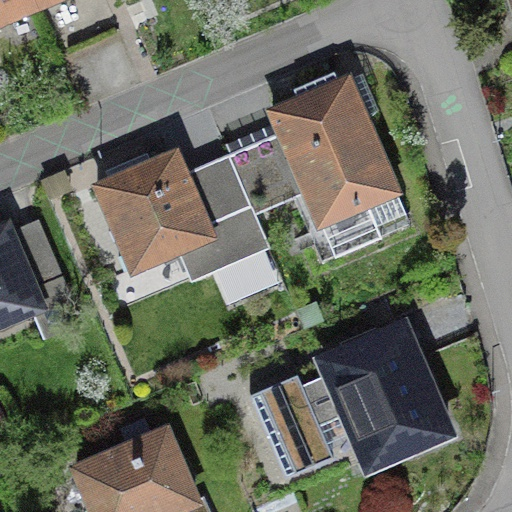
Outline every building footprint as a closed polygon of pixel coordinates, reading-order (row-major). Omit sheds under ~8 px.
[(0,0),(0,21),(37,6),(34,0),(0,0)] [(280,132),(229,154),(268,246),(268,245),(254,212),(306,190),(319,220),(307,225),(322,260),(409,223),(355,96),(348,80),(340,84),(334,72),(293,90),(298,102),(272,113),(280,132)] [(130,173),(97,187),(133,271),(182,250),(193,278),(268,246),(229,154),(185,173),(176,153),(151,164),(147,153),(136,158),(126,162),(130,173)] [(0,323),(40,306),(33,290),(61,278),(40,231),(13,243),(6,228),(0,230),(0,323)] [(297,375),(249,395),(285,478),(333,457),(308,400),(336,388),(367,459),(405,443),(407,447),(445,431),(402,330),(361,348),(358,341),(356,336),(340,343),(345,354),(326,362),(330,373),(302,385),(297,375)] [(165,431),(77,469),(95,511),(210,511),(204,496),(194,500),(165,431)]
